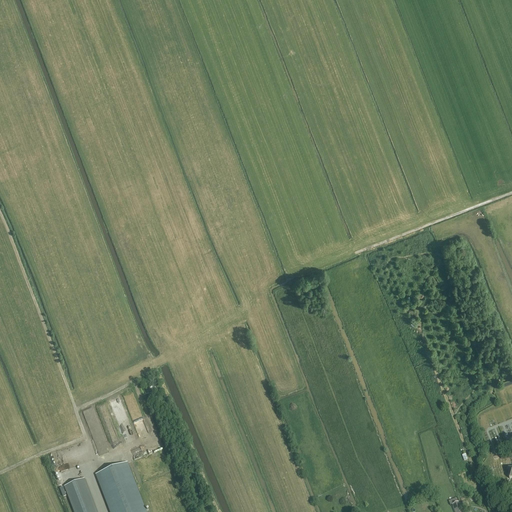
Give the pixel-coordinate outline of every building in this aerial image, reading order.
[(116,402),(111,404),(117,420),(123,418),(120,410),(119,411),(116,402)] [(118,421),(124,440),(130,437),(124,419),(118,421)] [(96,475),(110,511),(144,511),(135,487),(126,464),(96,475)] [(430,486),(446,483),(443,472),(438,473),(440,478),(429,480),(430,486)] [(65,488),(73,511),(96,511),(84,480),(65,488)] [(461,511),(458,501),(456,502),(456,503),(451,505),(454,511),(461,511)]
